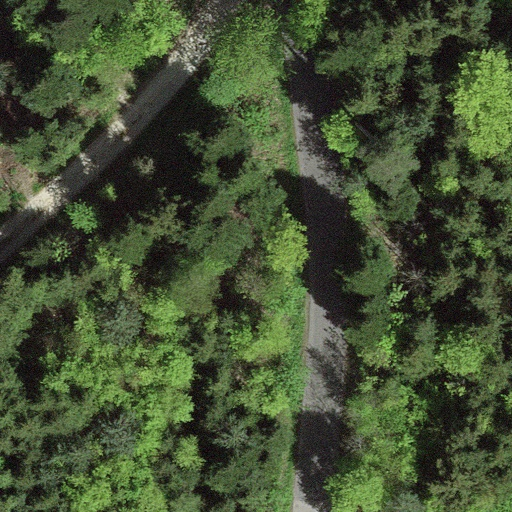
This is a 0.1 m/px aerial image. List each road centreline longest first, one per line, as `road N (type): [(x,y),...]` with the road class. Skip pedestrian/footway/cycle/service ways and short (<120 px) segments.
road 1 (unclassified): [(310,511),(325,381),(304,0)]
road 2 (track): [(276,0),(0,256)]
